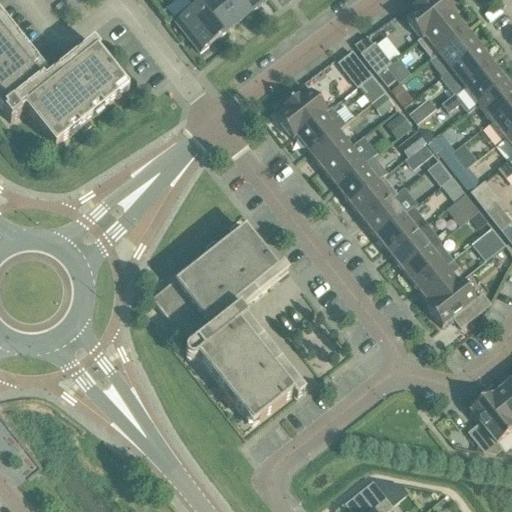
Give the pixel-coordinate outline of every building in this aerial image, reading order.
[(219,41),(235,28),(212,0),(198,0),(191,6),(219,41)] [(212,0),(235,28),(251,15),(238,0),(212,0)] [(238,0),(251,15),(267,3),(264,0),(238,0)] [(417,45),(454,16),(441,0),(435,0),(428,5),(425,1),(412,12),(415,16),(405,24),(420,43),(417,45)] [(200,56),(219,41),(191,6),(172,21),(200,56)] [(454,16),(418,46),(431,63),(465,35),(452,19),(455,17),(454,16)] [(0,110),(3,115),(4,115),(5,116),(3,118),(10,126),(20,118),(19,117),(24,113),(55,151),(127,94),(96,56),(98,54),(93,48),(50,82),(0,18),(0,110)] [(395,21),(378,28),(387,47),(403,39),(395,21)] [(431,63),(429,64),(443,81),(444,80),(450,75),(479,52),(465,35),(431,63)] [(361,59),(376,79),(390,68),(374,48),(361,59)] [(443,81),(440,83),(453,100),(454,100),(464,92),(492,69),(479,52),(450,75),(444,80),(443,81)] [(351,58),(338,68),(342,72),(357,91),(370,81),(352,57),(351,58)] [(453,100),(441,110),(448,117),(459,108),(467,117),(477,109),(506,86),(492,69),(464,92),(454,100),(453,100)] [(379,81),(386,91),(396,84),(388,74),(379,81)] [(381,99),(384,98),(374,86),(361,96),(370,108),(372,107),(381,99)] [(490,126),(511,108),(511,94),(506,86),(477,109),(490,126)] [(403,113),(413,105),(400,88),(390,96),(403,113)] [(292,143),(326,116),(311,97),(300,105),(297,101),(284,112),(287,116),(277,124),(292,143)] [(393,109),(384,98),(381,99),(372,107),(381,118),(393,109)] [(504,143),(511,136),(511,108),(490,126),(504,143)] [(427,121),(419,110),(408,118),(416,129),(427,121)] [(326,116),(292,143),(292,144),(296,141),(308,157),(336,136),(343,130),(330,113),(326,116)] [(410,131),(399,117),(385,129),(396,143),(410,131)] [(418,154),(426,147),(418,137),(416,134),(412,137),(407,141),(418,154)] [(322,174),(349,153),(336,136),(308,157),(322,174)] [(428,148),(435,158),(449,147),(442,137),(428,148)] [(349,153),(322,174),(335,191),(363,169),(372,162),(375,160),(362,143),(349,153)] [(432,160),(425,150),(414,157),(422,168),(432,160)] [(443,163),(457,180),(469,171),(455,154),(443,163)] [(363,169),(335,191),(349,208),(382,182),(386,179),(372,162),(363,169)] [(511,163),(497,176),(505,185),(511,178),(511,163)] [(474,182),(467,173),(455,182),(463,191),(474,182)] [(449,184),(441,174),(432,182),(440,191),(449,184)] [(362,225),(395,199),(382,182),(349,208),(362,225)] [(470,197),(485,215),(495,207),(498,205),(484,187),(470,197)] [(463,200),(455,191),(446,199),(453,208),(463,200)] [(390,203),(362,225),(376,242),(403,220),(390,203)] [(477,217),(468,206),(460,213),(469,223),(477,217)] [(495,207),(485,215),(501,235),(511,227),(495,207)] [(403,220),(376,242),(389,259),(417,237),(426,230),(413,213),(403,220)] [(478,232),(485,227),(477,218),(471,223),(478,232)] [(417,237),(389,259),(403,276),(430,254),(438,248),(439,247),(426,230),(417,237)] [(198,363),(245,422),(251,417),(258,426),(292,399),(296,404),(304,399),(245,325),(247,324),(240,314),(288,276),(282,269),(277,273),(250,239),(241,246),(236,240),(199,269),(198,268),(151,305),(190,353),(186,355),(185,359),(186,364),(190,366),(194,366),(198,363)] [(403,276),(416,293),(451,265),(438,248),(430,254),(403,276)] [(451,265),(416,293),(429,309),(426,311),(426,312),(460,285),(457,287),(450,279),(457,273),(451,265)] [(511,303),(511,302),(505,296),(511,287),(511,281),(503,275),(485,298),(504,314),(511,303)] [(460,285),(426,312),(442,332),(453,323),(461,332),(490,309),(482,300),(476,305),(460,285)] [(490,398),(489,399),(511,427),(511,390),(509,387),(491,401),(490,398)] [(480,428),(469,437),(484,457),(495,459),(501,454),(496,448),(511,436),(511,427),(489,399),(470,414),(480,428)] [(376,486),(373,488),(391,511),(406,499),(399,490),(376,486)] [(391,511),(373,488),(353,504),(359,511),(391,511)]
